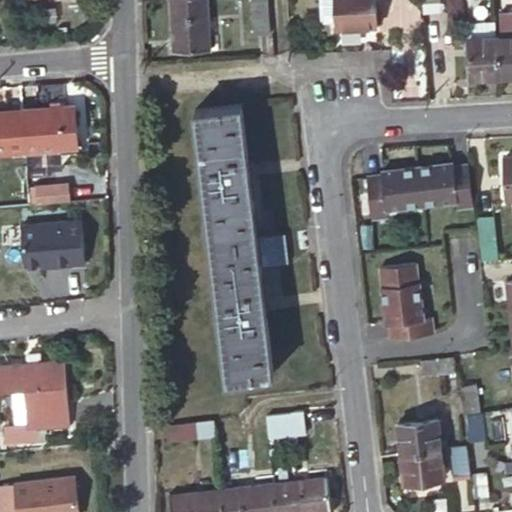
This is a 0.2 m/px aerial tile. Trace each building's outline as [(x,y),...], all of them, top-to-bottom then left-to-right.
[(209,0),(170,0),(173,48),(212,46),(209,0)] [(235,0),(236,14),(257,14),(257,29),(269,29),(268,0),(235,0)] [(375,0),(333,0),(334,24),(377,23),(375,0)] [(501,73),(511,72),(511,32),(499,33),(501,73)] [(471,75),(501,73),(499,33),(469,34),(471,75)] [(240,101),(197,106),(228,375),(272,371),(240,101)] [(26,148),(79,143),(76,104),(22,108),(26,148)] [(0,150),(26,148),(22,108),(0,110),(0,150)] [(474,205),(469,163),(453,165),(437,167),(436,163),(418,165),(423,203),(457,199),(458,206),(474,205)] [(423,203),(418,165),(400,167),(401,171),(384,173),(368,174),(373,216),(389,214),(388,207),(423,203)] [(36,202),(64,199),(63,183),(35,185),(36,202)] [(48,243),(7,247),(10,280),(71,273),(67,233),(47,235),(48,243)] [(416,259),(378,264),(383,303),(387,303),(389,319),(391,336),(433,330),(431,314),(423,315),(416,259)] [(451,356),(419,360),(421,374),(452,371),(451,356)] [(63,358),(0,365),(0,390),(26,388),(28,407),(37,406),(39,424),(70,420),(63,358)] [(476,378),(459,380),(463,412),(479,409),(476,378)] [(303,408),(266,412),(269,434),(305,430),(303,408)] [(236,414),(216,417),(217,433),(244,429),(242,413),(236,414)] [(398,420),(402,450),(443,445),(439,415),(398,420)] [(212,417),(167,423),(169,438),(214,433),(212,417)] [(452,444),(455,472),(470,470),(467,442),(452,444)] [(402,450),(405,479),(446,474),(443,445),(402,450)] [(78,511),(74,473),(14,480),(18,511),(78,511)] [(329,475),(274,481),(277,511),(310,511),(332,509),(329,475)] [(18,511),(14,481),(0,482),(0,511),(18,511)] [(277,511),(274,481),(222,487),(224,511),(277,511)] [(171,511),(224,511),(222,487),(169,493),(171,511)]
